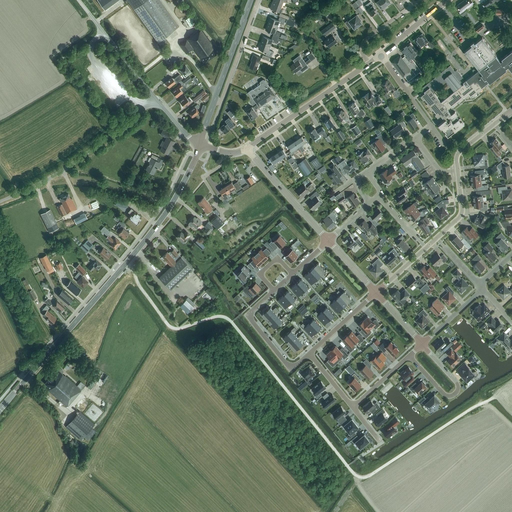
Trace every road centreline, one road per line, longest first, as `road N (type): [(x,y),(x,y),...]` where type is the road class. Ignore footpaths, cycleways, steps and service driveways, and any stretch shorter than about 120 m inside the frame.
road 1 (track): [(489,399),(358,477),(228,319),(168,326),(126,262)]
road 2 (secondary): [(0,408),(153,230),(199,144)]
road 3 (unclassified): [(0,200),(83,156),(155,98)]
road 4 (unclassified): [(246,149),(368,63)]
road 5 (residential): [(409,356),(445,395),(455,393),(457,384),(421,344)]
road 6 (unclassified): [(155,98),(78,0)]
road 7 (unclassified): [(328,240),(246,149)]
road 8 (residential): [(274,290),(251,320),(287,364),(308,355)]
